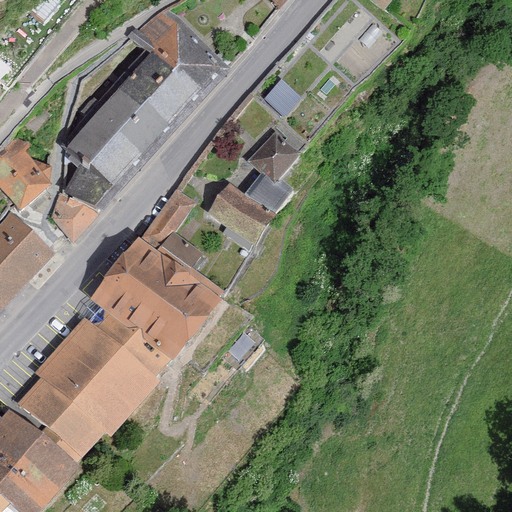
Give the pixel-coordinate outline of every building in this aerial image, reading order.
[(362,0),(383,15),(394,0),(362,0)] [(231,68),(170,9),(131,38),(151,52),(69,147),(84,160),(63,197),(55,217),(72,238),(231,68)] [(267,103),(283,117),(299,100),(283,85),(267,103)] [(291,126),(261,158),(294,188),(324,156),(291,126)] [(19,147),(0,163),(0,185),(21,210),(51,184),(19,147)] [(182,174),(149,219),(168,230),(201,185),(182,174)] [(223,213),(276,252),(300,221),(247,181),(223,213)] [(12,218),(0,230),(0,307),(50,254),(12,218)] [(149,219),(99,279),(122,292),(179,326),(187,331),(234,267),(168,230),(149,219)] [(122,292),(108,306),(165,340),(179,326),(122,292)] [(93,298),(45,359),(116,413),(177,346),(165,340),(108,306),(93,298)] [(45,359),(17,388),(89,442),(116,413),(45,359)] [(17,388),(0,407),(0,469),(43,500),(89,442),(17,388)] [(0,511),(29,511),(40,499),(0,469),(0,511)]
